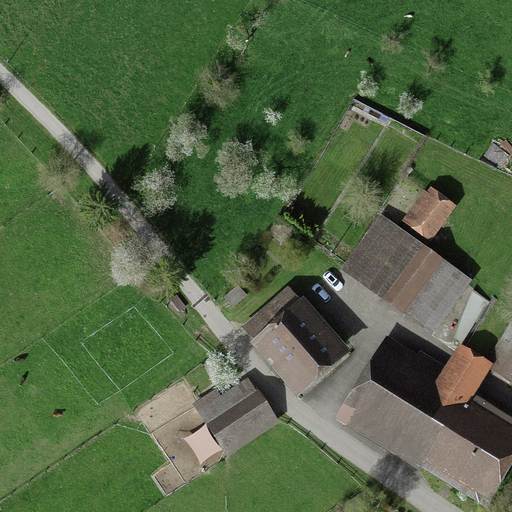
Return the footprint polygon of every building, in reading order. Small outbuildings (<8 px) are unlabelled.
[(458,215),(431,199),(410,232),(436,249),(458,215)] [(466,284),(384,225),(349,273),(432,332),(466,284)] [(346,352),(301,297),(247,341),(292,396),(346,352)] [(511,379),(511,333),(489,372),(509,384),(511,379)] [(440,389),(381,353),(345,409),(486,496),(511,453),(511,436),(471,410),(492,377),(461,355),(440,389)] [(208,422),(188,430),(199,458),(280,427),(261,376),(200,400),(208,422)]
